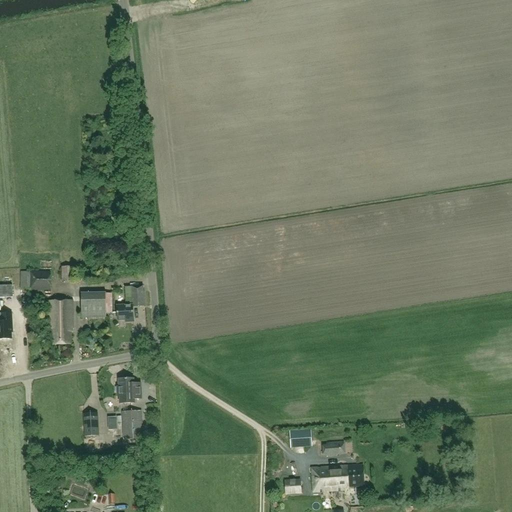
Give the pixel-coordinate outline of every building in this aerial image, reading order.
[(74,280),(73,267),(62,267),(62,281),(74,280)] [(51,290),(51,272),(21,272),(21,290),(51,290)] [(144,293),(144,288),(124,288),(124,307),(117,307),(117,320),(125,320),(125,323),(133,323),(133,308),(145,308),(145,293),(144,293)] [(106,294),(106,293),(81,294),(81,318),(106,318),(106,314),(112,313),(113,294),(106,294)] [(72,329),(72,301),(48,301),(49,329),(51,329),(51,345),(70,345),(70,329),(72,329)] [(2,323),(0,322),(0,340),(11,340),(11,332),(12,332),(11,314),(4,315),(5,317),(2,317),(2,323)] [(119,387),(117,387),(118,397),(119,397),(119,405),(135,404),(135,400),(142,400),(141,383),(133,383),(133,379),(119,380),(119,387)] [(141,412),(122,413),(123,440),(142,439),(141,412)] [(97,414),(83,415),(84,437),(99,436),(97,414)] [(117,430),(117,417),(108,418),(109,430),(117,430)] [(311,430),(289,431),(290,445),(312,444),(311,430)] [(345,443),(329,444),(329,456),(329,458),(338,457),(337,455),(346,455),(345,443)] [(144,446),(128,446),(129,456),(143,456),(144,446)] [(363,465),(312,469),(313,493),(345,491),(344,488),(365,487),(363,465)] [(301,481),(285,481),(285,494),(301,494),(301,481)]
